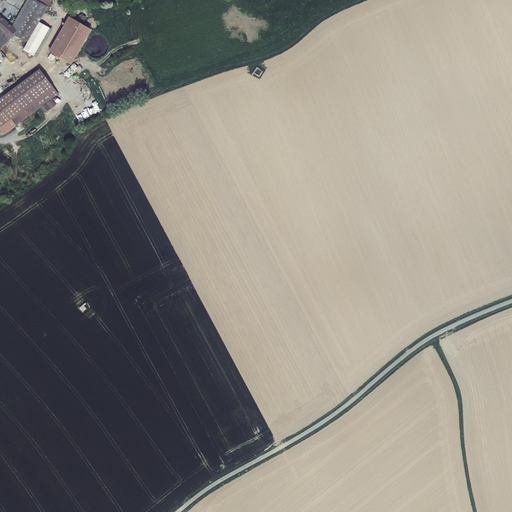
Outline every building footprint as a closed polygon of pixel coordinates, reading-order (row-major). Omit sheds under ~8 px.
[(0,0),(0,28),(11,38),(13,35),(17,30),(12,26),(0,15),(0,1),(1,0),(0,0)] [(48,6),(35,0),(27,0),(12,26),(17,30),(13,35),(28,42),(24,50),(34,56),(50,28),(40,22),(48,6)] [(80,14),(76,21),(83,24),(86,17),(80,14)] [(70,17),(49,52),(72,65),(92,29),(83,24),(76,21),(70,17)] [(0,28),(0,51),(11,38),(0,28)] [(50,28),(34,56),(37,57),(53,30),(50,28)] [(79,68),(74,63),(63,75),(68,79),(79,68)] [(263,71),(257,67),(252,74),(253,76),(254,74),(259,77),(263,71)] [(58,94),(40,69),(0,99),(0,129),(4,135),(40,107),(52,99),(58,94)] [(52,99),(40,107),(45,114),(56,105),(52,99)] [(83,312),(90,306),(86,301),(79,307),(83,312)]
